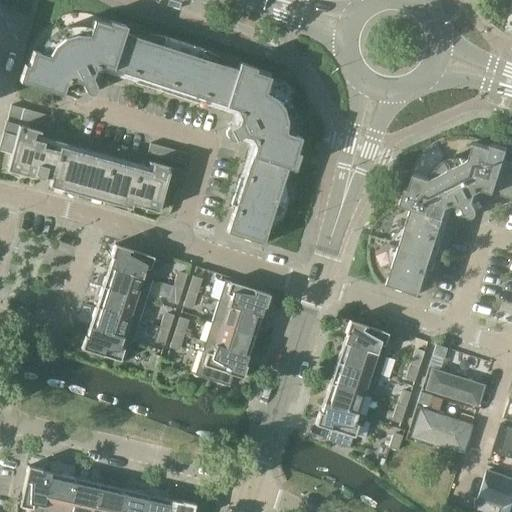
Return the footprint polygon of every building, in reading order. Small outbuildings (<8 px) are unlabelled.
[(24,64),(19,80),(60,94),(62,94),(65,84),(73,80),(81,83),(84,90),(95,84),(91,77),(94,69),(102,65),(236,109),(239,116),(237,124),(229,128),(235,139),(242,135),(251,138),(254,145),(226,231),(262,243),(263,243),(287,167),(294,169),(299,153),(296,151),(300,136),(285,131),(286,119),(283,107),(275,97),(265,91),(269,76),(254,71),(256,67),(239,62),(237,69),(124,32),(126,25),(109,20),(108,24),(93,19),(88,34),(76,33),(64,36),(54,44),(48,55),(33,50),(28,65),(24,64)] [(8,116),(21,119),(24,108),(11,105),(8,116)] [(21,119),(51,128),(54,117),(24,108),(21,119)] [(6,121),(0,142),(0,150),(11,154),(6,170),(34,177),(35,176),(44,178),(44,177),(51,178),(49,185),(131,208),(132,204),(158,211),(167,177),(179,181),(182,170),(148,160),(146,170),(38,140),(40,131),(6,121)] [(508,148),(507,148),(491,143),(490,147),(475,142),(470,157),(430,178),(414,173),(410,188),(406,187),(394,200),(412,207),(387,283),(419,294),(447,207),(454,203),(463,206),(467,214),(477,208),(473,200),(476,192),(483,188),(511,197),(511,162),(504,160),(508,148)] [(187,153),(150,143),(147,154),(184,164),(187,153)] [(111,257),(108,265),(152,279),(155,270),(150,268),(154,256),(114,244),(110,256),(111,257)] [(108,265),(102,286),(145,300),(152,279),(108,265)] [(177,271),(172,286),(182,289),(187,274),(177,271)] [(192,276),(187,291),(196,294),(201,279),(192,276)] [(225,279),(218,301),(261,314),(263,306),(265,306),(269,294),(225,279)] [(138,320),(145,300),(102,286),(95,306),(138,320)] [(182,289),(172,286),(168,301),(177,304),(182,289)] [(196,294),(187,291),(182,306),(192,309),(196,294)] [(254,335),(261,314),(218,301),(211,321),(254,335)] [(95,306),(89,327),(131,341),(138,320),(95,306)] [(159,327),(168,330),(173,315),(164,312),(159,327)] [(179,317),(174,332),(183,335),(188,320),(179,317)] [(345,333),(343,341),(385,355),(389,346),(384,344),(388,332),(348,319),(344,332),(345,333)] [(211,321),(204,342),(247,356),(254,335),(211,321)] [(85,335),(80,348),(120,361),(124,349),(128,351),(131,341),(89,327),(86,335),(85,335)] [(168,330),(159,327),(154,342),(163,345),(168,330)] [(183,335),(174,332),(169,347),(178,350),(183,335)] [(385,355),(343,341),(336,362),(379,376),(385,355)] [(245,364),(247,356),(204,342),(194,374),(228,385),(232,374),(242,377),(246,364),(245,364)] [(443,358),(447,348),(435,344),(432,355),(443,358)] [(409,363),(419,366),(424,351),(417,349),(414,350),(409,363)] [(146,368),(155,371),(160,356),(151,353),(146,368)] [(329,382),(362,393),(369,373),(379,376),(336,362),(329,382)] [(419,366),(409,363),(405,376),(407,379),(414,381),(419,366)] [(430,365),(423,387),(478,404),(485,382),(430,365)] [(329,382),(322,403),(356,414),(362,393),(329,382)] [(396,404),(405,407),(410,392),(403,390),(400,391),(396,404)] [(420,391),(417,402),(428,406),(431,395),(420,391)] [(356,414),(322,403),(319,411),(318,411),(314,424),(329,428),(325,440),(348,447),(352,436),(354,436),(358,424),(353,422),(356,414)] [(405,407),(396,404),(391,417),(393,420),(400,422),(405,407)] [(472,422),(418,405),(409,435),(463,452),(472,422)] [(491,450),(511,456),(511,423),(500,420),(491,450)] [(402,435),(396,433),(395,433),(392,434),(388,447),(397,450),(402,435)] [(28,465),(18,506),(30,508),(29,511),(39,511),(49,471),(40,469),(41,468),(28,465)] [(511,511),(511,475),(485,467),(476,496),(503,504),(500,511),(511,511)] [(39,511),(65,511),(74,477),(49,471),(39,511)] [(65,511),(91,511),(98,482),(74,477),(65,511)] [(98,482),(91,511),(117,511),(123,488),(98,482)] [(117,511),(143,511),(147,493),(123,488),(117,511)] [(169,511),(172,499),(147,493),(143,511),(169,511)] [(169,511),(191,511),(194,503),(181,500),(180,501),(172,499),(169,511)]
